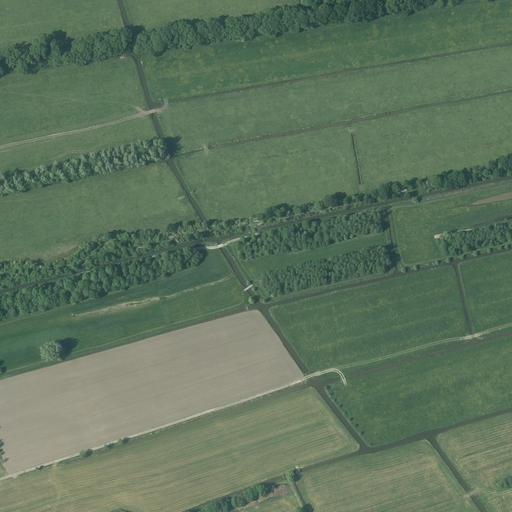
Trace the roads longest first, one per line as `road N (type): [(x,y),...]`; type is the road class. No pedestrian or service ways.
road 1 (track): [(346,385),(328,370),(0,477)]
road 2 (track): [(0,298),(259,234)]
road 3 (track): [(511,324),(334,369)]
road 4 (track): [(0,146),(157,111),(165,98)]
road 5 (track): [(253,235),(203,144),(164,108),(175,107)]
